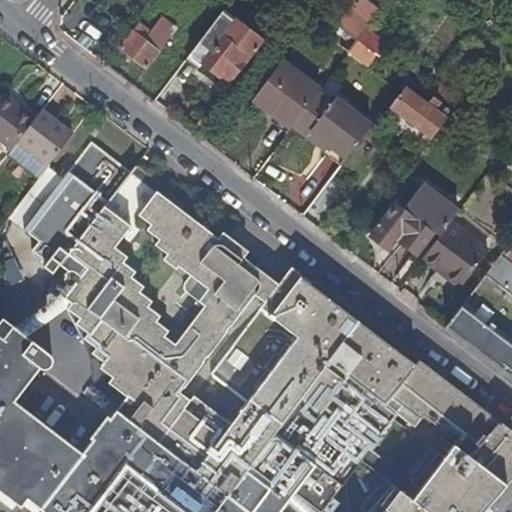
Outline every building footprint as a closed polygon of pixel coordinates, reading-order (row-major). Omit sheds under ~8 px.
[(306,3),(302,0),(283,0),(282,2),(298,14),(306,3)] [(346,11),(335,25),(358,42),(380,59),(388,47),(364,28),(366,27),(346,11)] [(148,34),(136,26),(118,51),(144,70),(173,31),(158,20),(148,34)] [(215,21),(182,66),(195,76),(198,72),(215,84),(216,82),(220,77),(230,85),(258,48),(232,28),(229,31),(215,21)] [(335,25),(331,22),(323,32),(350,53),(358,42),(335,25)] [(252,101),(292,131),(296,126),(320,94),(321,92),(281,63),(252,101)] [(230,85),(220,77),(216,82),(226,89),(230,85)] [(423,91),(407,79),(399,89),(405,94),(392,111),(429,139),(444,119),(437,114),(443,107),(435,100),(423,91)] [(463,122),(483,98),(469,87),(457,103),(442,91),(435,100),(443,107),(463,122)] [(320,94),(296,126),(310,138),(313,133),(330,145),(348,159),(372,126),(337,100),(334,104),(320,94)] [(3,95),(0,98),(0,142),(13,152),(20,143),(36,121),(3,95)] [(36,121),(20,143),(49,166),(72,136),(42,113),(36,121)] [(480,135),(498,148),(504,140),(487,126),(480,135)] [(313,133),(310,138),(326,150),(330,145),(313,133)] [(55,276),(59,269),(66,274),(49,296),(52,298),(15,329),(3,320),(0,323),(0,483),(25,503),(28,500),(41,510),(43,508),(48,511),(486,511),(511,482),(511,430),(424,362),(420,366),(294,273),(285,286),(249,260),(253,254),(230,238),(227,242),(183,209),(134,170),(131,174),(92,144),(63,181),(47,169),(8,220),(40,244),(34,253),(50,265),(47,270),(55,276)] [(495,164),(499,159),(502,155),(488,145),(481,154),(495,164)] [(502,155),(499,159),(511,169),(511,158),(504,153),(502,155)] [(433,234),(440,238),(451,224),(459,212),(423,185),(404,210),(396,205),(371,239),(388,252),(396,242),(416,257),(433,234)] [(440,238),(424,260),(462,288),(489,252),(451,224),(440,238)] [(489,275),(511,293),(511,266),(501,258),(489,275)] [(511,293),(489,275),(449,328),(511,375),(511,293)] [(25,503),(0,483),(0,493),(21,509),(25,503)]
